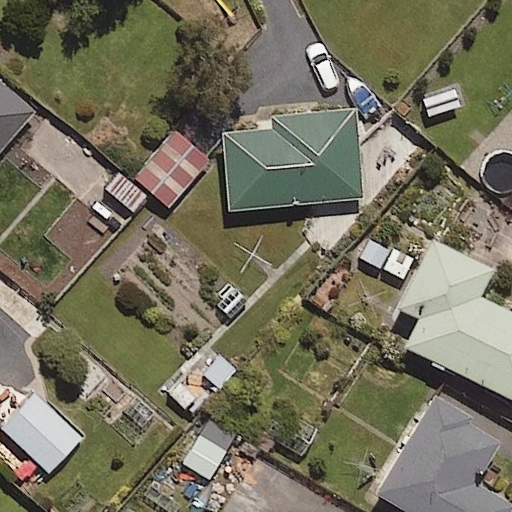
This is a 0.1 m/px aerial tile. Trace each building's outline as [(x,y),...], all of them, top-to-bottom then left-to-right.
[(466,106),(459,83),(418,96),(425,119),(466,106)] [(0,146),(30,112),(0,85),(0,146)] [(225,210),(358,198),(351,110),(264,117),(265,129),(219,133),(225,210)] [(165,206),(205,160),(171,131),(131,177),(165,206)] [(121,224),(143,194),(115,173),(92,203),(121,224)] [(394,283),(408,262),(370,236),(355,257),(394,283)] [(472,297),(485,270),(426,241),(378,338),(511,403),(511,299),(505,314),(472,297)] [(232,370),(206,346),(184,370),(210,394),(232,370)] [(79,438),(31,393),(0,426),(0,459),(12,471),(26,455),(46,473),(79,438)] [(469,484),(495,441),(426,400),(369,493),(400,511),(505,511),(509,507),(469,484)] [(303,450),(317,429),(282,405),(268,426),(303,450)] [(203,480),(233,434),(207,417),(177,464),(203,480)]
